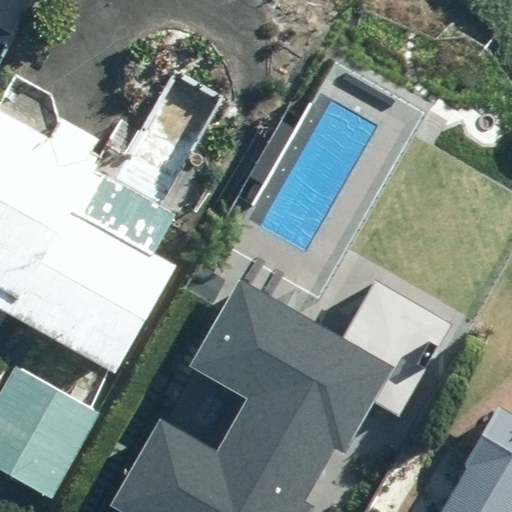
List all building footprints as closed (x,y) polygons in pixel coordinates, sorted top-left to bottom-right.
[(0,0),(0,43),(6,47),(33,0),(0,0)] [(0,296),(117,363),(179,254),(158,242),(180,202),(124,171),(128,164),(111,155),(105,165),(97,160),(100,153),(89,147),(101,123),(66,103),(54,125),(0,94),(0,296)] [(157,511),(314,511),(402,366),(244,274),(197,352),(257,388),(226,439),(171,407),(121,491),(157,511)] [(0,457),(57,488),(102,405),(93,399),(108,372),(58,344),(44,371),(18,357),(8,375),(1,370),(0,371),(0,457)] [(511,511),(511,404),(501,398),(435,511),(511,511)]
